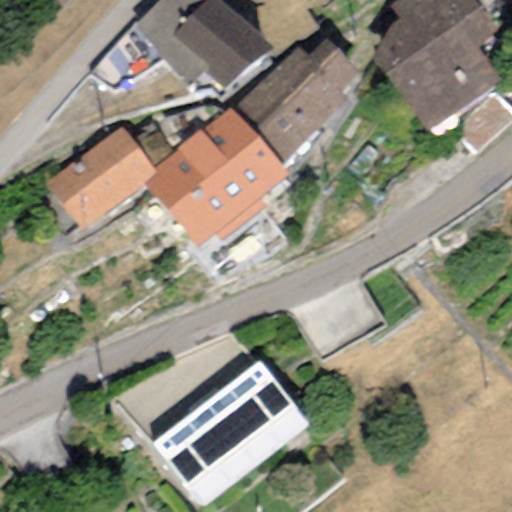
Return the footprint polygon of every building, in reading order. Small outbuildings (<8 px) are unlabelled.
[(225,88),(270,47),(221,0),(160,0),(134,27),(187,88),(205,74),(225,88)] [(476,46),(498,31),(481,9),(474,0),(397,0),(389,7),(398,18),(389,24),(372,58),(427,129),(500,81),(476,46)] [(490,0),(474,0),(481,9),(490,0)] [(234,112),(281,167),(346,103),(337,93),(358,74),(324,39),(308,57),(300,47),(234,112)] [(259,200),(289,174),(281,167),(234,112),(231,108),(152,169),(157,175),(144,184),(197,249),(215,234),(222,241),(264,207),(259,200)] [(44,185),(80,230),(144,184),(157,175),(152,169),(121,127),(44,185)] [(259,361),(150,444),(199,508),(308,425),(259,361)]
